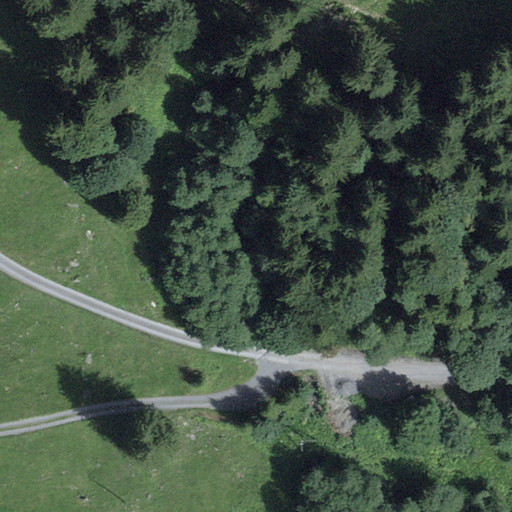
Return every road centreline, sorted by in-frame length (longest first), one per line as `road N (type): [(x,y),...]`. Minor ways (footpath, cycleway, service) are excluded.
road 1 (unclassified): [(0,261),(165,333),(275,358),(511,371)]
road 2 (track): [(275,358),(258,386),(231,398),(108,409),(0,431)]
